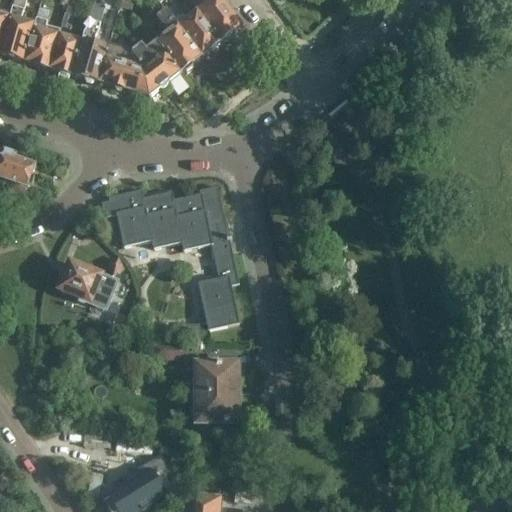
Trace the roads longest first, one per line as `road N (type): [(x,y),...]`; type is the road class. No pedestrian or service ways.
road 1 (residential): [(264,511),(275,372),(239,151)]
road 2 (residential): [(0,241),(54,215),(87,186),(110,149)]
road 3 (residential): [(322,88),(420,0)]
road 4 (residential): [(239,151),(110,149)]
